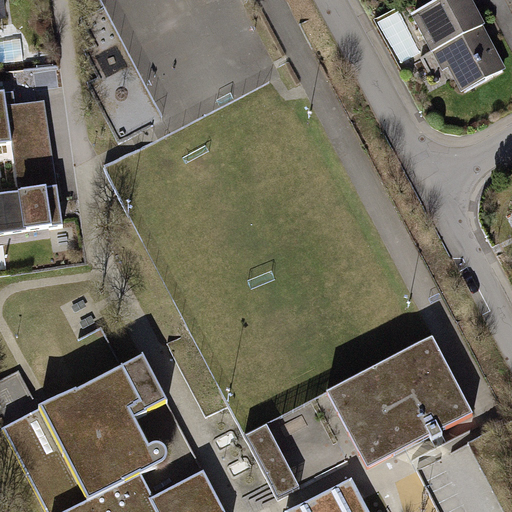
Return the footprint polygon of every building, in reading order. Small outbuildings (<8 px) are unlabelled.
[(467,0),(446,0),(415,17),(434,54),(444,48),(453,66),(451,67),(465,92),(503,72),(480,30),(482,28),(467,0)] [(4,95),(0,95),(0,146),(42,140),(37,104),(6,108),(4,95)] [(18,194),(0,196),(0,237),(63,228),(57,189),(46,191),(44,182),(48,182),(43,148),(12,153),(18,194)] [(193,358),(181,336),(166,344),(178,366),(193,358)] [(473,417),(433,340),(327,395),(367,472),(430,439),(432,442),(443,437),(441,433),(473,417)] [(76,392),(3,430),(46,511),(224,511),(204,472),(154,498),(142,476),(163,465),(166,462),(168,456),(167,450),(164,447),(161,446),(157,445),(154,445),(149,448),(136,421),(147,415),(147,413),(167,403),(144,358),(77,393),(76,392)] [(267,427),(261,430),(282,471),(268,479),(266,480),(277,501),(300,490),(267,427)] [(268,479),(282,471),(261,430),(246,437),(268,479)] [(368,511),(352,480),(290,511),(368,511)]
